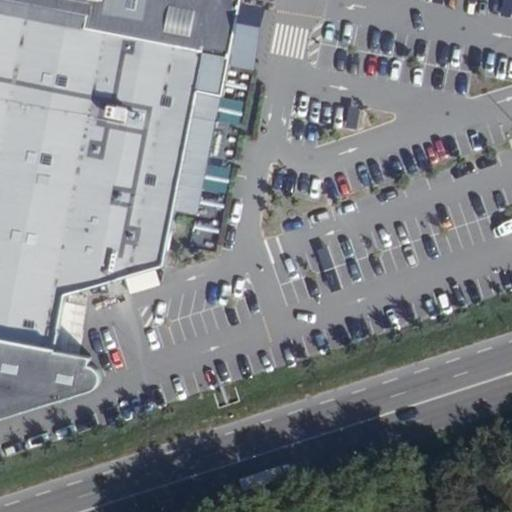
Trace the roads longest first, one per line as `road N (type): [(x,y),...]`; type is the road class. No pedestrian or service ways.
road 1 (secondary): [(511,349),(26,511)]
road 2 (secondary): [(137,511),(511,392)]
